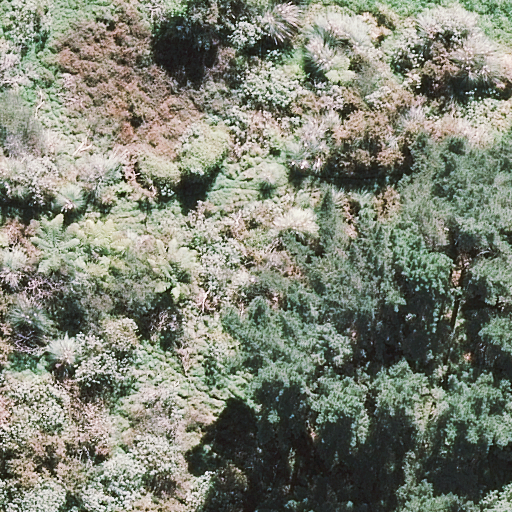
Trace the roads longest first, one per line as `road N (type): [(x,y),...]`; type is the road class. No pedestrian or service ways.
road 1 (track): [(339,188),(73,137),(0,80)]
road 2 (track): [(306,511),(306,295),(339,188)]
road 3 (track): [(339,188),(511,181)]
